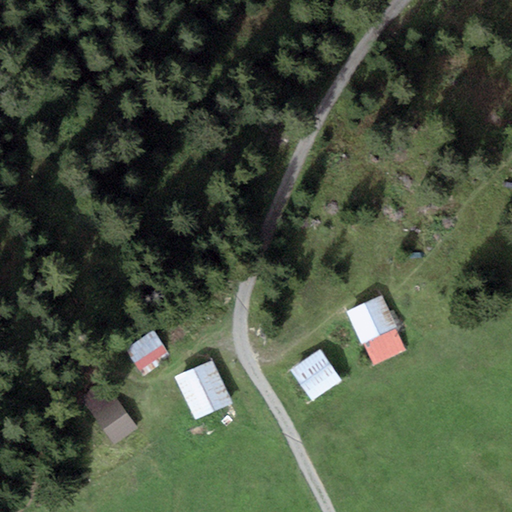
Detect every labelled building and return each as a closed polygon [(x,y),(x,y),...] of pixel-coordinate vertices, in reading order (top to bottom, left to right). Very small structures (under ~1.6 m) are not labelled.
[(379,296),(344,314),(371,368),(406,351),(379,296)] [(153,331),(125,348),(142,376),(170,359),(153,331)] [(322,355),(291,373),(310,407),(342,388),(322,355)] [(212,364),(172,382),(193,426),(232,408),(212,364)] [(103,382),(78,400),(91,418),(115,399),(103,382)] [(125,417),(103,436),(115,450),(137,431),(125,417)]
